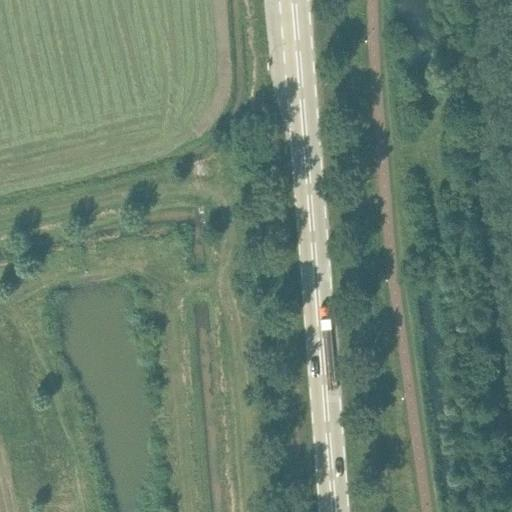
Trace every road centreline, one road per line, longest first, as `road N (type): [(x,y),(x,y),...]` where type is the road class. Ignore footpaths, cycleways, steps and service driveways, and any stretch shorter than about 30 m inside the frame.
road 1 (track): [(0,225),(163,192),(206,193),(223,207),(247,511)]
road 2 (secondary): [(336,511),(293,0)]
road 3 (track): [(189,511),(165,279),(141,266),(79,272),(39,286),(28,296),(23,362)]
road 4 (track): [(60,511),(20,350),(0,314)]
